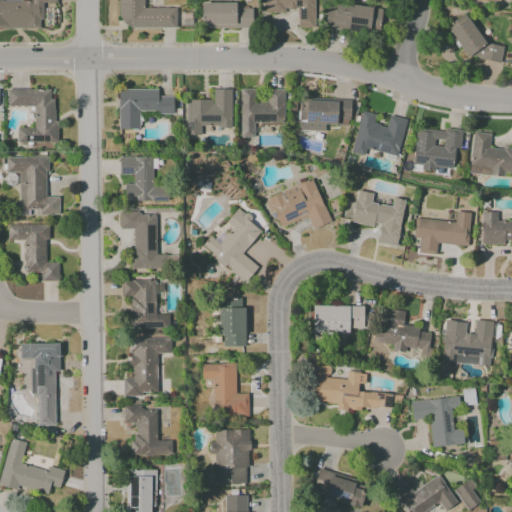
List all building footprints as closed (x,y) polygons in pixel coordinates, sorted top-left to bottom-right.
[(0,0),(0,28),(41,28),(41,3),(56,3),(55,0),(31,0),(31,1),(0,1),(0,0)] [(118,0),(118,27),(175,28),(176,8),(143,8),(143,0),(118,0)] [(313,0),(262,0),(262,11),(296,11),(296,27),(314,27),(313,0)] [(201,28),(252,28),(252,8),(235,8),(235,3),(201,3),(201,28)] [(381,9),(335,3),(334,7),(327,7),(324,27),(378,34),(381,9)] [(466,57),(499,62),(502,46),(484,43),(464,13),(445,26),(466,57)] [(56,142),(55,98),(50,98),(50,89),(6,89),(7,107),(33,106),(33,128),(16,128),(16,143),(56,142)] [(157,90),(118,89),(117,129),(138,130),(139,112),(172,113),(173,97),(157,96),(157,90)] [(231,89),(212,89),(212,100),(185,100),(185,135),(200,135),(200,127),(231,127),(231,89)] [(239,137),(254,137),(254,123),(283,123),(283,89),(268,89),(268,102),(254,102),(254,89),(239,89),(239,137)] [(299,99),(298,130),(324,131),(324,125),(349,125),(349,101),(299,99)] [(351,152),(364,155),(365,149),(396,156),(405,119),(388,115),(386,126),(373,123),(375,114),(360,111),(351,152)] [(412,164),(421,165),(421,167),(453,171),(455,148),(460,148),(461,131),(416,127),(412,164)] [(511,172),(511,149),(488,147),(490,134),(473,132),(469,173),(504,177),(504,172),(511,172)] [(124,201),(168,201),(168,187),(153,187),(153,156),(119,156),(119,175),(133,175),(133,184),(124,184),(124,201)] [(58,215),(58,197),(46,197),(46,157),(5,157),(5,172),(18,172),(19,203),(15,203),(15,213),(39,213),(39,215),(58,215)] [(307,217),(312,229),(329,223),(313,179),(266,197),(277,228),(307,217)] [(351,222),(380,227),(377,243),(397,246),(404,200),(392,198),(391,206),(370,202),(372,193),(356,190),(351,222)] [(241,254),(262,229),(236,208),(225,222),(233,228),(219,244),(209,236),(201,247),(244,283),(257,267),(241,254)] [(132,229),(131,268),(174,268),(174,255),(155,254),(155,213),(119,212),(119,229),(132,229)] [(414,218),(412,237),(419,238),(418,253),(435,255),(436,243),(467,246),(470,213),(455,212),(454,222),(414,218)] [(481,244),(510,244),(510,260),(511,259),(511,220),(496,221),(496,212),(481,212),(481,244)] [(24,272),(40,272),(40,281),(58,281),(58,262),(47,263),(46,225),(6,225),(7,240),(23,240),(24,272)] [(155,279),(120,280),(120,297),(128,296),(129,329),(168,328),(168,314),(156,314),(155,279)] [(244,347),(243,298),(217,298),(218,335),(222,335),(222,347),(244,347)] [(348,335),(348,329),(362,329),(363,306),(312,305),(311,334),(348,335)] [(404,311),(386,309),(383,333),(374,331),(373,342),(392,345),(391,350),(433,355),(436,332),(402,328),(404,311)] [(440,365),(454,366),(454,363),(488,366),(492,322),(474,320),(473,334),(464,334),(465,322),(444,320),(440,365)] [(170,338),(130,338),(130,378),(122,379),(122,394),(157,394),(156,353),(170,353),(170,338)] [(54,425),(54,371),(60,371),(59,343),(19,344),(19,359),(28,359),(29,394),(36,394),(37,425),(54,425)] [(212,379),(212,415),(247,416),(247,394),(234,393),(235,364),(201,363),(201,379),(212,379)] [(308,400),(337,404),(337,405),(389,412),(391,395),(357,390),(358,383),(364,384),(365,374),(346,372),(345,380),(328,378),(329,366),(312,364),(308,400)] [(409,401),(411,420),(428,419),(430,447),(463,444),(461,429),(453,430),(451,411),(458,410),(457,397),(409,401)] [(156,440),(156,410),(141,410),(141,406),(123,406),(123,423),(135,423),(135,440),(129,440),(129,455),(171,455),(171,440),(156,440)] [(214,484),(248,483),(247,430),(213,431),(213,441),(208,441),(208,455),(213,454),(214,484)] [(0,475),(0,485),(16,490),(17,486),(47,494),(49,486),(59,488),(63,470),(46,466),(45,470),(19,464),(25,442),(9,438),(0,475)] [(154,511),(153,469),(127,470),(127,511),(154,511)] [(318,470),(312,490),(323,493),(322,498),(359,508),(366,484),(318,470)] [(411,491),(406,482),(392,491),(404,511),(423,511),(438,503),(443,511),(456,503),(439,475),(411,491)] [(467,510),(480,501),(466,480),(453,490),(467,510)] [(245,511),(245,495),(224,496),(223,511),(245,511)]
